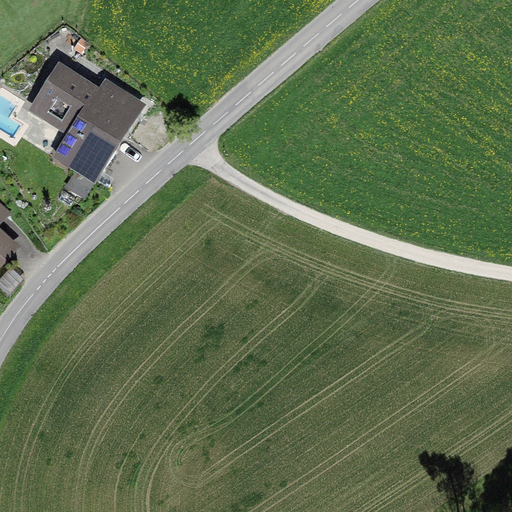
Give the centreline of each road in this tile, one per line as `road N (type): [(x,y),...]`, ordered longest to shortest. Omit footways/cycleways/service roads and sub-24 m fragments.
road 1 (tertiary): [(358,0),(58,264),(0,339)]
road 2 (track): [(511,274),(435,259),(295,211),(184,148)]
